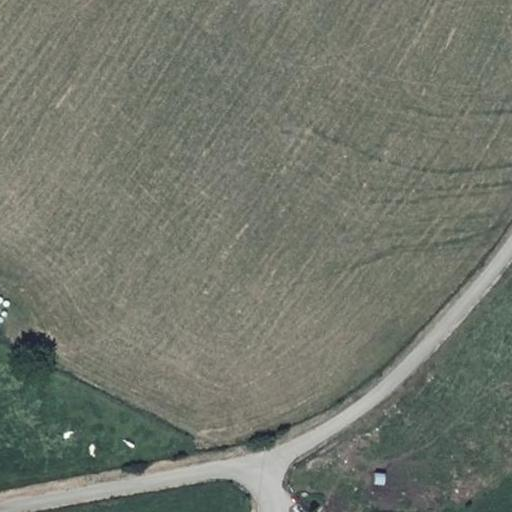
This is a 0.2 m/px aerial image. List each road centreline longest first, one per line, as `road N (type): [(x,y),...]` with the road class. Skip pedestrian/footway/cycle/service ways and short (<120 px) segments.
road 1 (unclassified): [(265,456),(342,418),(409,364),(511,247)]
road 2 (unclassified): [(0,507),(265,456)]
